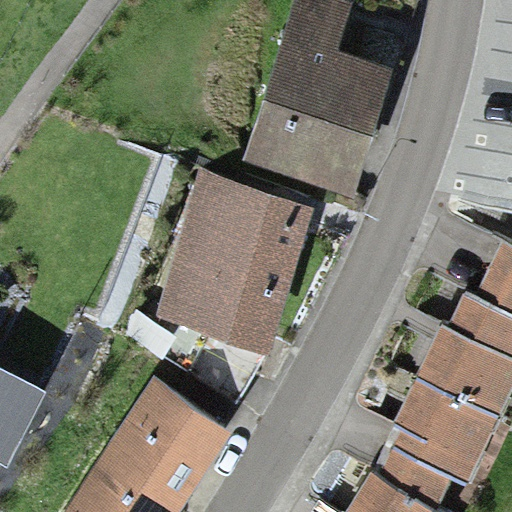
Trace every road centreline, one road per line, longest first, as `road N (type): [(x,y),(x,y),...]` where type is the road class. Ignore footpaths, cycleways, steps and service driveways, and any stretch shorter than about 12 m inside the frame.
road 1 (residential): [(471,0),(448,146),(371,315),(256,511)]
road 2 (residential): [(0,188),(141,0)]
